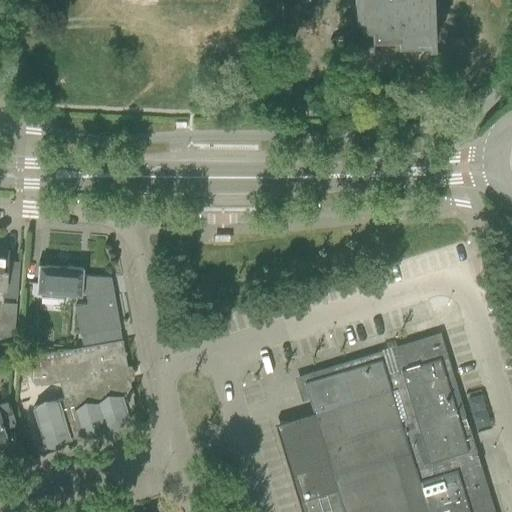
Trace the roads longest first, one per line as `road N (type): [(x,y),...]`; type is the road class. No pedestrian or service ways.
road 1 (residential): [(216,351),(443,281),(464,287),(511,442)]
road 2 (secondary): [(79,177),(386,176)]
road 3 (residential): [(0,207),(107,216),(124,229),(157,367)]
road 4 (residential): [(0,501),(176,446)]
road 5 (residential): [(265,511),(216,351)]
